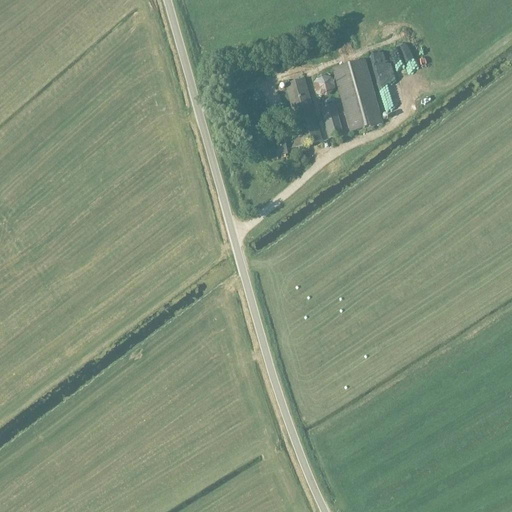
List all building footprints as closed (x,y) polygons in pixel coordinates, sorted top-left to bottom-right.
[(333,70),(351,134),(381,125),(363,62),(333,70)] [(331,79),(321,76),(313,84),(316,95),(326,97),(334,89),(331,79)] [(282,141),(262,146),(266,161),(287,155),(285,151),(302,146),(302,147),(322,142),(304,80),(285,86),(300,138),(283,142),(282,141)] [(237,96),(241,111),(262,107),(258,92),(237,96)] [(382,112),(388,118),(398,109),(387,98),(380,104),(385,109),(382,112)] [(342,136),(334,107),(321,111),(328,139),(342,136)]
